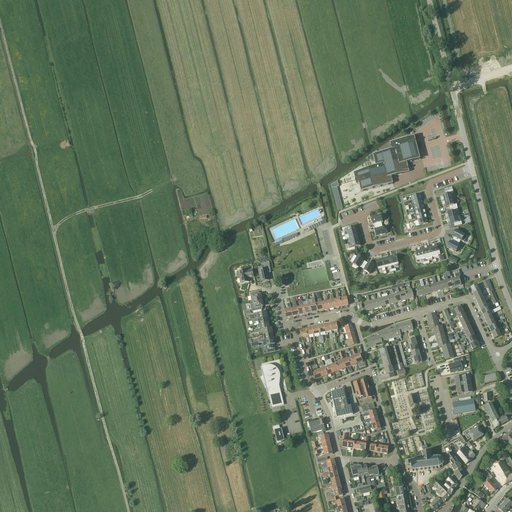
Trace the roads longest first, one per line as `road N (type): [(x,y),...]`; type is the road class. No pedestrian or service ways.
road 1 (track): [(127,511),(0,23)]
road 2 (residential): [(470,167),(429,185),(434,236),(375,250),(361,215)]
road 3 (unclassified): [(470,167),(428,0)]
road 4 (residential): [(395,461),(369,371),(317,395)]
road 5 (unclassified): [(511,309),(470,167)]
